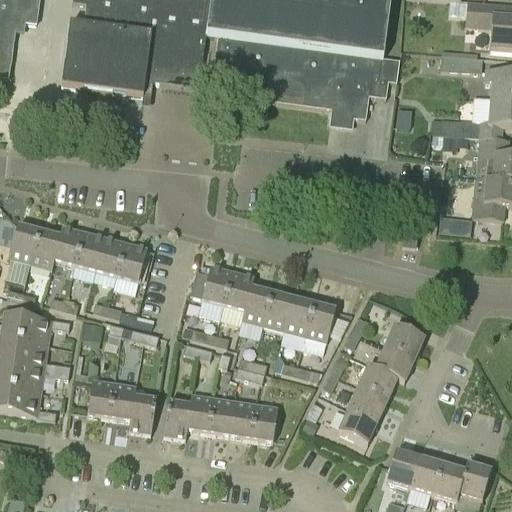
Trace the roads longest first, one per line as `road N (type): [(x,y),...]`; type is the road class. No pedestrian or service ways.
road 1 (residential): [(474,296),(187,224),(192,186),(0,167)]
road 2 (residential): [(492,449),(421,426),(474,296)]
road 3 (residential): [(338,511),(333,497),(294,485),(152,463)]
road 4 (residential): [(55,448),(49,489),(198,511)]
